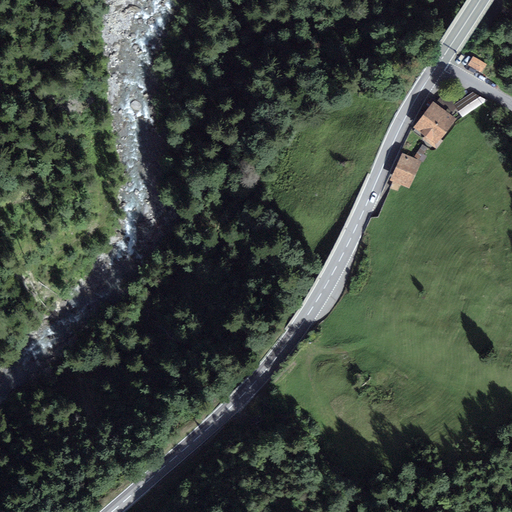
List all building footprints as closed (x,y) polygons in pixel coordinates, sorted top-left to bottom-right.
[(468,63),(481,71),(486,64),(473,56),(468,63)] [(457,105),(463,114),(483,100),(473,94),(457,105)] [(441,132),(450,120),(452,122),(455,118),(451,115),(448,119),(442,114),(446,109),(436,102),(415,129),(435,144),(443,133),(441,132)] [(416,156),(423,159),(429,146),(422,143),(416,156)] [(478,153),(470,161),(478,168),(486,160),(478,153)] [(407,184),(418,160),(406,155),(395,178),(407,184)]
